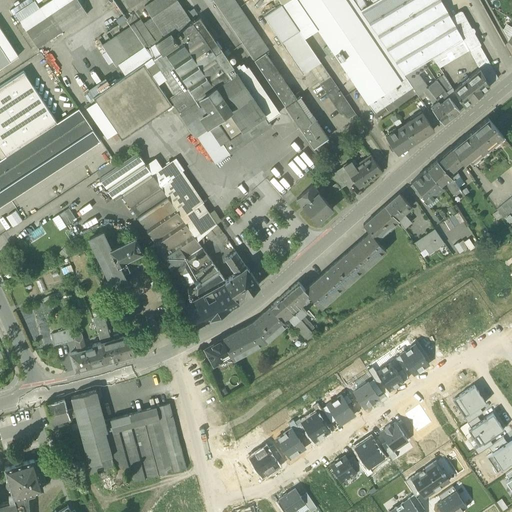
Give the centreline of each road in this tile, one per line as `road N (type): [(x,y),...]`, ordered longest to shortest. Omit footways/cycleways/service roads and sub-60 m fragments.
road 1 (tertiary): [(173,350),(253,305),(511,82)]
road 2 (residential): [(210,502),(266,491),(467,354)]
road 3 (residential): [(210,502),(173,350)]
road 4 (tertiary): [(35,393),(173,350)]
